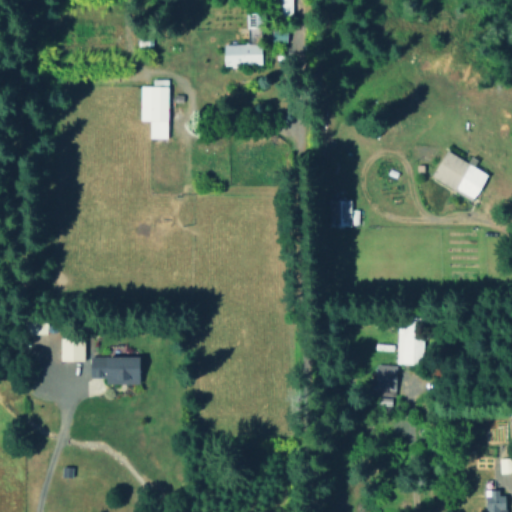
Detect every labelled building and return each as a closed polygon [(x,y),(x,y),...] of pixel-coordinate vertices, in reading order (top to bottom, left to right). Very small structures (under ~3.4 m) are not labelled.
[(290,0),(273,0),(273,15),(290,15),(290,0)] [(260,64),(261,14),(246,14),(246,44),(222,44),(222,64),(260,64)] [(271,29),(271,42),(286,43),(286,30),(271,29)] [(167,86),(139,86),(138,121),(148,121),(148,139),(166,139),(167,86)] [(430,176),(472,201),(487,175),(472,167),(476,160),(469,156),(466,162),(445,150),(430,176)] [(349,200),(327,201),(328,227),(350,226),(349,200)] [(395,363),(421,364),(422,320),(395,320),(395,363)] [(82,361),(82,334),(58,334),(58,360),(82,361)] [(90,356),(89,377),(104,378),(104,383),(138,384),(139,357),(90,356)] [(395,365),(375,364),(373,394),(394,395),(395,365)] [(504,511),(505,491),(486,491),(485,511),(504,511)]
